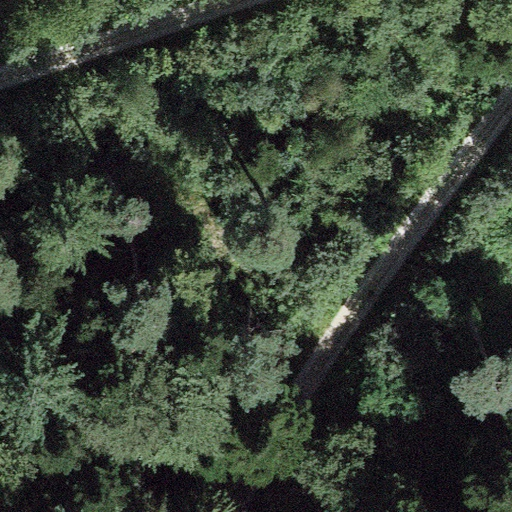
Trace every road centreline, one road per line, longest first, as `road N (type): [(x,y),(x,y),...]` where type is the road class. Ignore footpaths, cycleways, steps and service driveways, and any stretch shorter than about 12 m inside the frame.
road 1 (track): [(222,511),(273,422),(511,95)]
road 2 (track): [(268,0),(0,93)]
